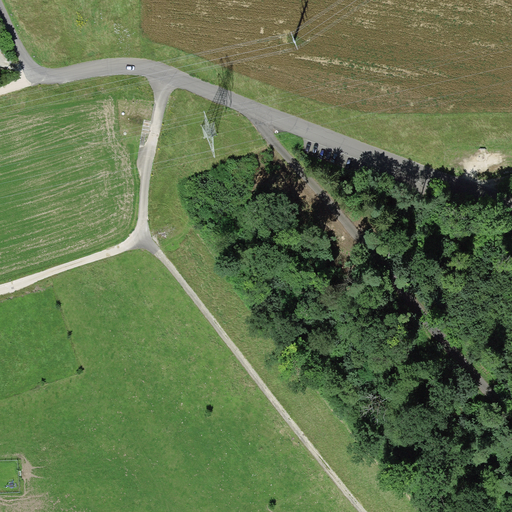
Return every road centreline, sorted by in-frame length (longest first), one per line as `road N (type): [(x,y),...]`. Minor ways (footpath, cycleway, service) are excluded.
road 1 (track): [(163,67),(143,236),(376,511)]
road 2 (unclassified): [(511,203),(414,172),(163,67),(32,75)]
road 3 (track): [(511,414),(267,128),(221,95)]
road 4 (track): [(0,283),(143,236),(414,172)]
